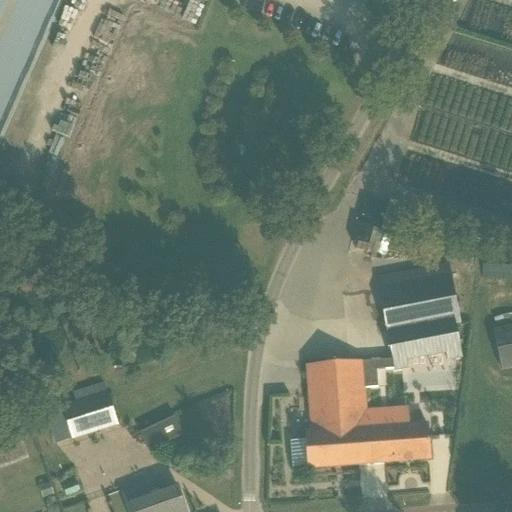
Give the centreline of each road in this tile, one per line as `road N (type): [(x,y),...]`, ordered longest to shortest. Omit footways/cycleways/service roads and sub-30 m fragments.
road 1 (unclassified): [(253,511),(253,385),(277,282),(420,0)]
road 2 (track): [(0,236),(233,337),(260,340)]
